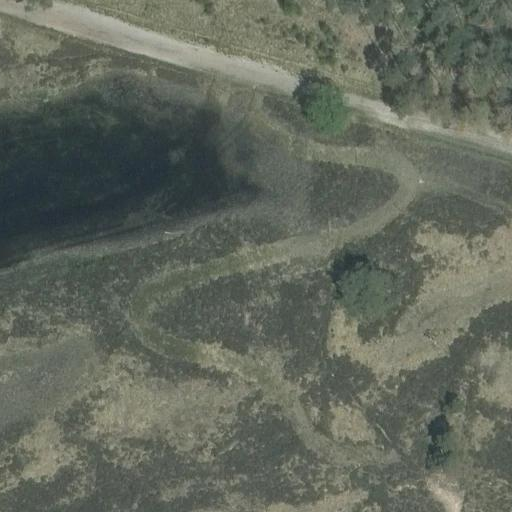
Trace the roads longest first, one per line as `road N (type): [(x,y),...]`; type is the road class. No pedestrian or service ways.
road 1 (track): [(0,7),(511,153)]
road 2 (unknown): [(78,0),(511,123)]
